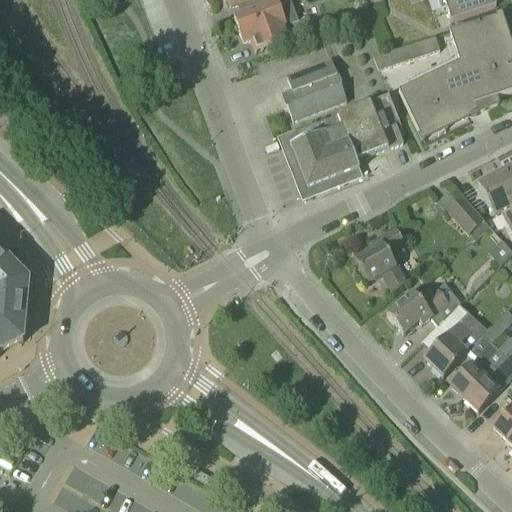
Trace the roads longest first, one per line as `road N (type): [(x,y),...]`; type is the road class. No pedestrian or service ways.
road 1 (residential): [(511,511),(298,282),(277,248)]
road 2 (residential): [(277,248),(244,181),(179,0)]
road 3 (residential): [(277,248),(511,132)]
road 4 (tertiary): [(346,511),(161,374)]
road 5 (tertiary): [(94,295),(41,220),(0,180)]
road 6 (residential): [(164,312),(277,248)]
